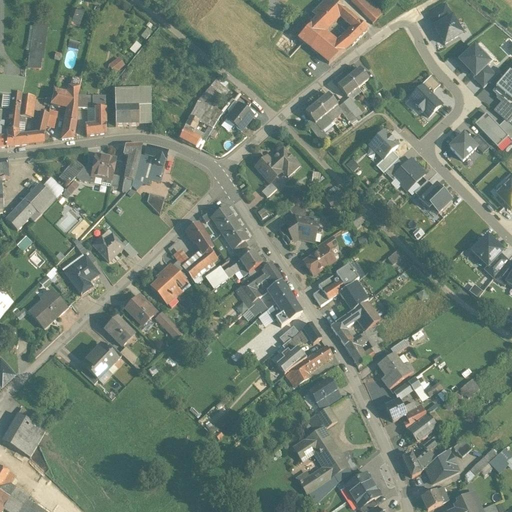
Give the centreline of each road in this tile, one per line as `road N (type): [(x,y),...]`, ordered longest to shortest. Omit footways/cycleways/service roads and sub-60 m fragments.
road 1 (track): [(511,347),(455,306),(298,140),(129,0)]
road 2 (residential): [(224,187),(343,368),(402,511)]
road 3 (residential): [(0,399),(224,187)]
road 4 (residential): [(218,175),(403,24)]
road 5 (residential): [(0,161),(147,142),(218,175)]
road 6 (residential): [(403,24),(458,104),(425,157)]
road 7 (residential): [(425,157),(511,246)]
